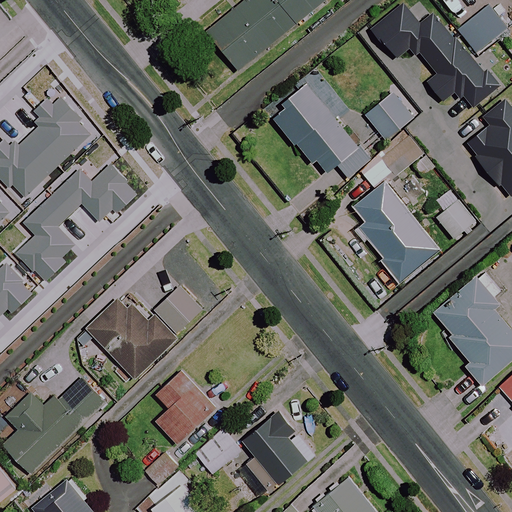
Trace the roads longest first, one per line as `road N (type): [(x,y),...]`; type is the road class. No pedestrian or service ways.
road 1 (residential): [(476,511),(56,0)]
road 2 (unknown): [(203,179),(0,381)]
